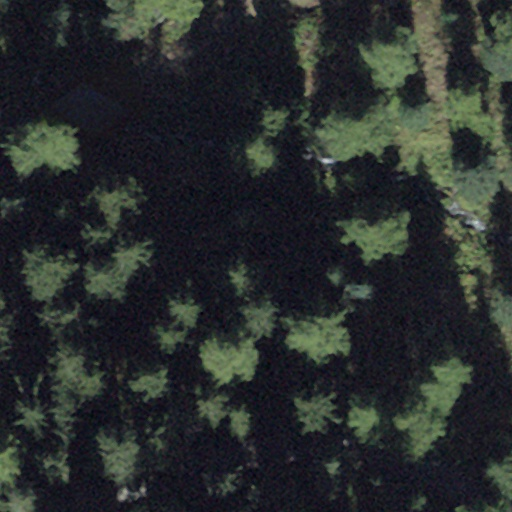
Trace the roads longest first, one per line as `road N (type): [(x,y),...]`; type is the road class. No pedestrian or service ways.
road 1 (track): [(76,511),(332,442),(369,448),(497,511)]
road 2 (track): [(0,134),(86,106),(261,0)]
